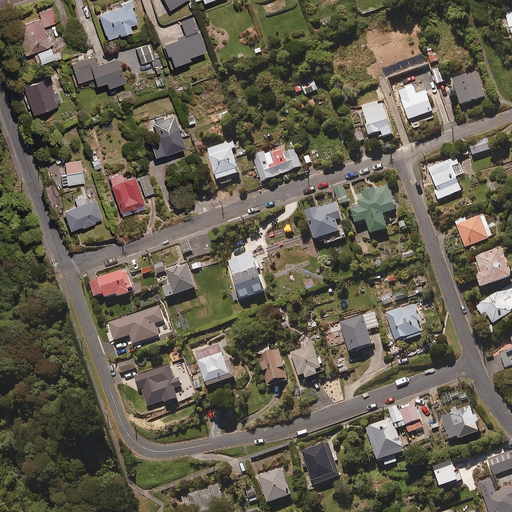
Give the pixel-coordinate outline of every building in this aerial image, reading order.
[(129,24),(137,21),(133,8),(136,7),(133,0),(127,0),(121,2),(120,0),(119,0),(109,3),(111,8),(98,12),(105,37),(131,29),(129,24)] [(163,0),(168,10),(186,0),(163,0)] [(39,11),(43,27),(57,22),(52,7),(39,11)] [(204,49),(193,18),(180,22),(185,36),(163,43),(171,68),(178,65),(177,61),(188,57),(187,55),(204,49)] [(51,46),(52,46),(51,41),(47,42),(40,20),(15,28),(23,54),(36,51),(51,46)] [(154,57),(150,44),(136,48),(140,63),(152,60),(156,73),(162,71),(158,56),(154,57)] [(431,45),(426,46),(430,62),(438,60),(436,52),(433,53),(431,45)] [(51,46),(36,51),(39,61),(54,56),(51,46)] [(96,63),(93,55),(69,62),(76,85),(94,80),(95,81),(105,78),(106,84),(123,79),(117,57),(96,63)] [(445,80),(441,67),(432,70),(437,83),(445,80)] [(476,70),(451,78),(454,85),(448,87),(451,94),(457,92),(461,105),(485,96),(476,70)] [(53,93),(48,77),(23,85),(32,114),(60,104),(56,92),(53,93)] [(318,89),(314,80),(297,87),(299,91),(303,89),(306,94),(318,89)] [(398,90),(412,129),(422,125),(420,122),(435,116),(422,81),(398,90)] [(315,105),(313,99),(301,102),(302,108),(315,105)] [(391,134),(382,104),(377,105),(376,102),(360,107),(368,135),(380,132),(382,137),(391,134)] [(348,112),(340,114),(345,128),(353,126),(348,112)] [(173,114),(151,122),(156,136),(147,140),(153,157),(186,145),(180,128),(178,128),(173,114)] [(363,127),(354,130),(357,141),(367,139),(363,127)] [(235,147),(231,134),(222,136),(224,144),(207,149),(215,178),(239,172),(232,148),(235,147)] [(491,148),(488,141),(470,147),(473,155),(491,148)] [(301,166),(295,148),(284,152),(282,147),(265,154),(264,150),(252,155),(262,181),(301,166)] [(459,166),(455,156),(428,168),(436,188),(434,189),(439,199),(461,189),(453,168),(459,166)] [(84,181),(80,159),(63,162),(67,183),(84,181)] [(154,191),(148,173),(139,176),(144,194),(154,191)] [(257,182),(254,175),(243,179),(245,186),(257,182)] [(123,184),(121,178),(109,182),(119,213),(143,205),(134,179),(123,184)] [(348,200),(343,184),(334,187),(340,203),(348,200)] [(395,208),(387,184),(375,189),(375,187),(356,193),(360,203),(351,206),(356,221),(365,218),(370,233),(388,227),(383,212),(395,208)] [(62,209),(69,229),(80,225),(81,227),(102,220),(95,199),(85,202),(83,197),(74,200),(76,205),(62,209)] [(304,209),(314,238),(322,235),(325,244),(346,237),(339,218),(341,217),(335,201),(316,207),(316,206),(304,209)] [(483,213),(456,225),(465,247),(492,235),(483,213)] [(290,225),(285,227),(284,228),(286,233),(287,234),(292,232),(290,225)] [(206,232),(200,235),(207,249),(213,246),(206,232)] [(196,240),(190,242),(193,252),(199,250),(196,240)] [(191,250),(188,241),(181,243),(184,252),(191,250)] [(511,275),(501,246),(475,255),(481,271),(476,273),(481,286),(511,275)] [(257,269),(259,269),(257,264),(256,260),(253,261),(250,252),(225,261),(238,298),(264,289),(257,269)] [(165,270),(163,262),(155,264),(157,272),(165,270)] [(195,286),(187,263),(165,270),(170,283),(162,286),(166,296),(195,286)] [(141,268),(143,275),(152,271),(150,265),(141,268)] [(117,295),(118,298),(130,295),(129,291),(133,290),(127,271),(90,282),(95,298),(104,295),(105,299),(117,295)] [(313,278),(304,281),(307,289),(315,286),(313,278)] [(511,308),(511,283),(499,292),(498,291),(475,306),(483,318),(488,315),(493,323),(511,311),(511,310),(511,308)] [(423,333),(415,304),(386,312),(394,339),(408,335),(408,337),(423,333)] [(164,320),(159,305),(108,323),(114,339),(130,334),(133,344),(159,335),(155,323),(164,320)] [(379,328),(375,313),(340,324),(349,353),(372,345),(368,331),(379,328)] [(511,330),(509,332),(511,340),(511,348),(500,352),(506,368),(511,365),(511,330)] [(316,370),(321,368),(320,364),(322,363),(319,355),(318,356),(311,340),(306,343),(307,346),(289,353),(298,375),(304,373),(306,377),(317,373),(316,370)] [(224,360),(218,342),(194,351),(206,385),(234,375),(229,359),(224,360)] [(278,347),(257,353),(267,385),(286,380),(282,366),(284,365),(278,347)] [(134,361),(117,366),(120,374),(137,369),(134,361)] [(164,402),(178,398),(175,388),(177,387),(170,365),(135,376),(140,391),(142,391),(146,405),(164,400),(164,402)] [(423,427),(414,404),(400,410),(398,405),(387,409),(391,417),(392,417),(396,428),(406,425),(408,432),(423,427)] [(479,429),(470,405),(440,417),(449,439),(457,435),(459,438),(479,429)] [(366,427),(378,459),(383,457),(386,466),(397,461),(394,453),(404,449),(396,428),(392,417),(391,417),(366,427)] [(340,475),(329,442),(302,451),(313,484),(340,475)] [(511,468),(511,455),(510,450),(488,458),(494,475),(511,468)] [(458,479),(451,459),(433,465),(440,485),(458,479)] [(291,494),(281,467),(258,475),(267,502),(291,494)] [(511,511),(511,485),(500,490),(495,476),(479,482),(489,511),(511,511)] [(199,511),(223,505),(217,485),(181,496),(185,511),(199,511)]
